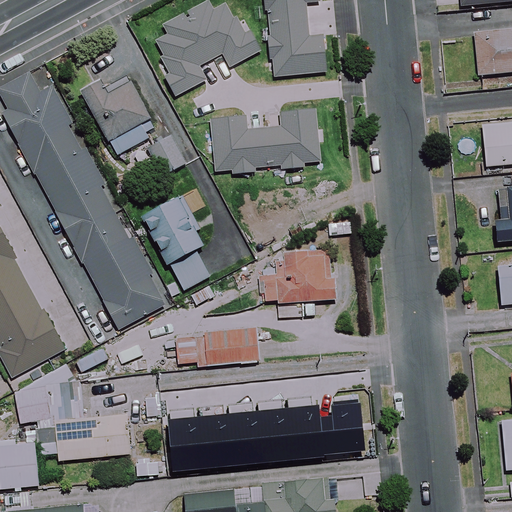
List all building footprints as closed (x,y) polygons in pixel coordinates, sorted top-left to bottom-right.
[(255,14),(247,0),(168,0),(159,5),(183,52),(255,14)] [(333,0),(276,0),(278,46),(334,44),(333,0)] [(511,73),(511,30),(475,34),(479,77),(511,73)] [(0,96),(9,113),(4,115),(117,331),(170,303),(47,67),(0,91),(0,96)] [(325,78),(219,89),(223,148),(330,140),(325,78)] [(160,135),(131,85),(109,98),(101,85),(83,95),(119,158),(160,135)] [(511,123),(483,126),(487,168),(511,165),(511,123)] [(187,164),(174,137),(149,148),(163,176),(187,164)] [(511,241),(511,187),(499,188),(502,222),(496,222),(498,243),(511,241)] [(208,246),(183,197),(144,217),(182,293),(210,278),(197,252),(208,246)] [(0,228),(0,347),(15,377),(65,351),(46,312),(40,315),(13,262),(16,260),(0,228)] [(264,276),(266,301),(281,300),(281,305),(335,301),(331,252),(285,256),(286,275),(264,276)] [(511,268),(500,269),(503,306),(511,305),(511,268)] [(259,362),(256,329),(196,334),(196,342),(178,344),(180,365),(195,364),(195,368),(259,362)] [(36,443),(37,457),(58,455),(59,463),(133,455),(129,416),(51,424),(47,386),(17,390),(21,424),(35,423),(37,443),(36,443)] [(299,403),(299,399),(271,401),(272,407),(247,410),(249,434),(232,435),(231,431),(184,435),(187,466),(333,452),(331,430),(323,431),(321,401),(299,403)] [(511,470),(511,420),(502,422),(506,471),(511,470)] [(37,457),(36,443),(0,446),(0,481),(1,490),(40,486),(37,457)] [(264,485),(266,511),(335,511),(332,479),(264,485)] [(266,511),(264,485),(235,488),(235,491),(187,495),(188,511),(266,511)]
